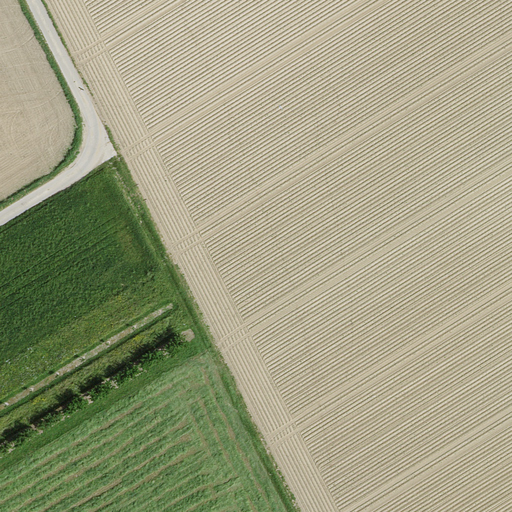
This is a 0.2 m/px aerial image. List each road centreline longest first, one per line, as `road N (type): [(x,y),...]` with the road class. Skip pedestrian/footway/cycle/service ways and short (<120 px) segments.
road 1 (track): [(92,144),(117,171),(292,511)]
road 2 (track): [(28,0),(91,124),(92,144),(83,172),(0,223)]
